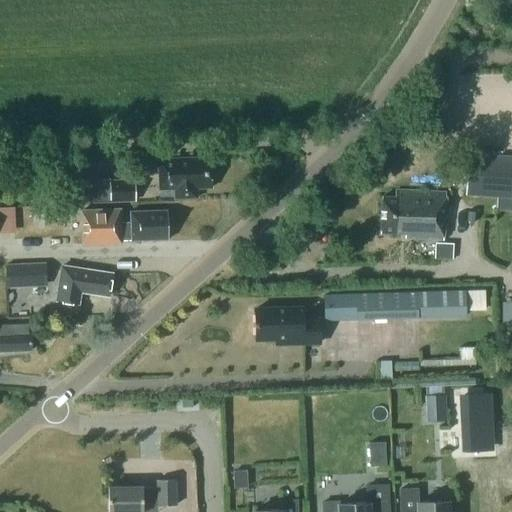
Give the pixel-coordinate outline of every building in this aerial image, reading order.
[(511,196),(511,155),(469,154),(468,195),(511,196)] [(196,196),(196,187),(210,186),(209,156),(173,157),(173,164),(157,164),(158,188),(174,188),(174,197),(196,196)] [(88,201),(100,201),(134,200),(133,179),(88,180),(88,201)] [(446,194),(395,191),(395,197),(383,196),(381,232),(405,233),(405,239),(443,241),(446,194)] [(136,239),(168,237),(166,210),(130,212),(130,223),(119,224),(119,208),(80,210),(82,244),(120,242),(120,239),(136,238),(136,239)] [(46,261),(6,263),(7,283),(47,281),(46,261)] [(109,294),(112,271),(80,266),(80,267),(61,264),(56,298),(79,302),(81,290),(109,294)] [(484,290),(465,291),(466,312),(485,311),(484,290)] [(466,315),(466,312),(465,291),(323,295),(324,320),(466,315)] [(255,308),(255,338),(302,336),(302,340),(301,340),(301,342),(320,341),(319,317),(303,318),(303,306),(255,308)] [(0,350),(32,348),(31,333),(29,333),(28,323),(0,325),(0,350)] [(476,359),(476,347),(459,347),(459,359),(475,359),(476,359)] [(488,394),(462,395),(464,447),(490,446),(488,394)] [(444,395),(425,396),(425,409),(445,408),(444,395)] [(385,441),(369,442),(370,467),(386,466),(385,441)] [(246,470),(233,470),(234,488),(247,487),(246,470)] [(109,487),(109,511),(137,511),(143,511),(143,499),(158,498),(159,505),(177,505),(176,480),(158,481),(158,487),(144,488),(144,486),(109,487)] [(388,511),(388,485),(366,486),(367,502),(338,504),(338,511),(388,511)] [(417,488),(400,489),(400,511),(447,511),(447,501),(418,502),(417,488)] [(297,511),(297,500),(281,500),(282,509),(253,511),(252,511),(297,511)]
